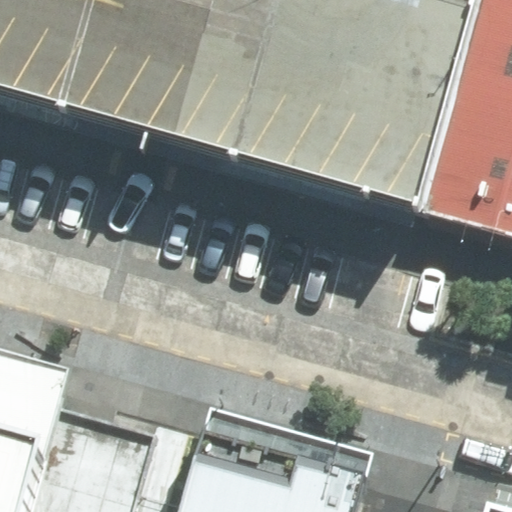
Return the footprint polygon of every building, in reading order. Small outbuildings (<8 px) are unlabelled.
[(482,0),(0,0),(0,99),(423,213),(482,0)] [(511,0),(492,0),(434,210),(511,231),(511,0)] [(0,397),(57,414),(69,376),(0,356),(0,397)] [(0,511),(29,511),(57,414),(0,397),(0,511)] [(356,511),(365,483),(207,440),(187,511),(356,511)]
